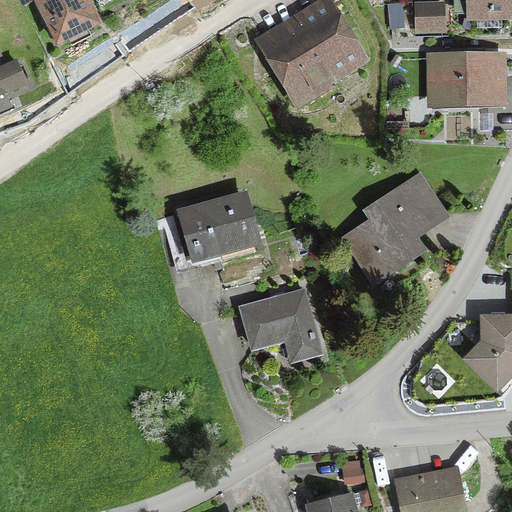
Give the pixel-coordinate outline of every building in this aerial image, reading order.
[(18,0),(22,7),(33,2),(54,44),(95,23),(83,0),(18,0)] [(511,0),(470,0),(470,15),(511,13),(511,0)] [(297,21),(301,28),(262,51),(289,94),(320,75),(325,82),(361,60),(327,3),(297,21)] [(440,6),(415,7),(416,31),(441,31),(440,6)] [(441,110),(441,104),(499,103),(499,59),(478,60),(478,54),(469,54),(469,60),(439,60),(440,104),(430,104),(430,110),(441,110)] [(0,93),(23,84),(14,64),(0,70),(0,93)] [(373,283),(411,258),(399,240),(439,213),(417,179),(375,206),(384,220),(348,244),(373,283)] [(240,197),(161,219),(173,265),(218,253),(216,248),(252,238),(240,197)] [(316,349),(301,293),(240,310),(251,349),(287,339),(292,356),(316,349)] [(511,321),(494,322),(494,345),(491,348),(486,344),(486,342),(484,342),(484,344),(468,361),(495,387),(511,369),(511,321)] [(462,511),(456,477),(423,484),(422,478),(395,483),(400,511),(462,511)] [(353,511),(349,495),(306,506),(307,511),(353,511)]
